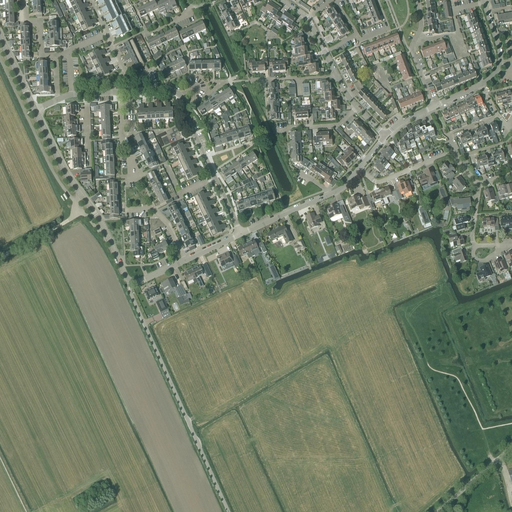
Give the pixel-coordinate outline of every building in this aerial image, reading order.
[(115,0),(105,5),(106,7),(101,9),(102,11),(116,4),(115,0)] [(165,9),(170,7),(169,3),(167,0),(165,0),(161,2),(165,9)] [(236,6),(230,8),(228,5),(220,9),(221,12),(220,13),(221,15),(240,6),(236,0),(234,1),(236,6)] [(250,3),(248,0),(241,0),(243,2),(240,4),(243,10),(248,8),(247,5),(250,3)] [(493,0),(490,0),(491,8),(504,7),(504,3),(493,4),(493,0)] [(174,1),(169,3),(170,7),(172,11),(177,8),(174,1)] [(152,12),(157,10),(158,9),(156,5),(154,2),(148,5),(152,12)] [(165,9),(161,2),(156,5),(158,9),(157,10),(159,12),(165,9)] [(270,14),(275,6),(270,2),(267,7),(264,5),(260,11),(265,14),(267,12),(270,14)] [(74,12),(88,5),(87,3),(82,5),(82,3),(72,8),(74,12)] [(116,4),(102,11),(103,13),(108,11),(109,13),(118,8),(116,4)] [(324,16),(326,14),(328,17),(330,16),(336,12),(334,10),(335,9),(334,6),(333,7),(331,4),(327,7),(327,8),(325,9),(326,12),(323,14),(324,16)] [(76,16),(85,11),(84,9),(89,7),(88,5),(74,12),(76,16)] [(143,7),(146,15),(152,12),(148,5),(143,7)] [(375,5),(366,8),(369,14),(377,10),(375,5)] [(232,13),(238,10),(241,9),(240,6),(221,15),(222,17),(223,17),(225,20),(233,16),(232,13)] [(276,21),(279,16),(277,14),(280,9),(275,6),(270,14),(272,16),(271,18),(276,21)] [(146,15),(143,7),(137,10),(141,18),(146,15)] [(42,14),(41,8),(33,8),(33,15),(36,14),(36,17),(42,17),(42,14)] [(118,8),(109,13),(110,15),(105,17),(106,19),(120,12),(118,8)] [(377,10),(369,14),(371,19),(379,16),(377,10)] [(77,20),(92,13),(91,11),(86,13),(85,11),(76,16),(77,20)] [(120,12),(106,19),(107,21),(112,19),(113,21),(115,20),(115,19),(122,16),(120,12)] [(336,12),(330,16),(328,17),(330,20),(328,22),(329,24),(341,17),(339,14),(338,15),(336,12)] [(79,24),(89,19),(88,17),(93,15),(92,13),(77,20),(79,24)] [(285,24),(290,16),(285,13),(282,18),(279,16),(276,21),(281,25),(282,22),(285,24)] [(468,22),(476,19),(474,13),(466,16),(468,22)] [(502,15),(502,16),(504,24),(509,23),(507,14),(503,15),(503,13),(500,13),(501,15),(502,15)] [(428,15),(426,16),(427,22),(436,20),(438,20),(437,14),(436,14),(435,15),(435,14),(428,15)] [(504,24),(502,16),(502,15),(501,15),(497,16),(496,14),(493,15),(494,21),(497,20),(498,25),(504,24)] [(112,26),(127,19),(125,15),(122,16),(115,19),(115,20),(116,21),(111,24),(112,26)] [(226,26),(236,21),(233,16),(225,20),(226,23),(225,23),(226,26)] [(290,16),(285,24),(288,26),(287,29),(291,32),(293,30),(295,31),(296,30),(298,28),(295,26),(296,25),(294,23),(296,20),(290,16)] [(379,16),(371,19),(373,25),(381,22),(379,16)] [(342,19),(341,17),(329,24),(330,26),(333,24),(335,28),(343,23),(340,20),(342,19)] [(14,18),(6,18),(6,24),(4,24),(4,27),(14,27),(14,24),(14,18)] [(56,19),(49,20),(49,22),(49,29),(58,28),(57,22),(56,22),(56,19)] [(81,28),(96,21),(95,19),(90,21),(89,19),(79,24),(81,28)] [(127,19),(112,26),(113,28),(118,26),(119,28),(129,23),(127,19)] [(471,27),(478,25),(476,19),(468,22),(470,28),(471,28),(471,27)] [(96,21),(81,28),(83,32),(93,27),(92,25),(97,23),(96,21)] [(236,21),(226,26),(227,28),(229,28),(230,31),(239,27),(236,21)] [(196,25),(200,32),(205,30),(202,22),(196,25)] [(129,23),(119,28),(120,29),(115,32),(116,34),(131,27),(129,23)] [(343,23),(335,28),(338,33),(347,27),(345,24),(344,25),(343,23)] [(20,34),(29,34),(30,34),(30,30),(29,30),(29,27),(28,24),(21,24),(19,25),(19,28),(18,28),(18,31),(20,31),(20,34)] [(471,27),(471,28),(473,33),(482,30),(480,24),(478,25),(471,27)] [(191,28),(194,35),(200,32),(196,25),(191,28)] [(440,32),(439,26),(437,26),(428,28),(429,34),(432,33),(432,36),(442,34),(441,31),(440,32)] [(131,27),(116,34),(117,36),(122,34),(123,36),(133,31),(131,27)] [(347,27),(338,33),(340,36),(338,38),(340,41),(346,37),(345,35),(349,33),(347,29),(348,29),(347,27)] [(185,30),(188,38),(194,35),(191,28),(185,30)] [(169,32),(173,39),(178,36),(175,29),(169,32)] [(188,38),(185,30),(179,33),(183,40),(188,38)] [(475,39),(483,36),(482,30),(473,33),(475,39)] [(163,34),(167,42),(173,39),(169,32),(163,34)] [(305,48),(305,47),(304,39),(303,36),(302,32),(296,36),(296,39),(294,39),(294,46),(289,46),(289,49),(297,48),(305,48)] [(158,37),(161,44),(167,42),(163,34),(158,37)] [(391,37),(394,45),(400,43),(397,35),(391,37)] [(477,45),(485,42),(483,36),(475,39),(477,45)] [(152,40),(156,47),(161,44),(158,37),(152,40)] [(386,39),(389,47),(394,45),(391,37),(386,39)] [(380,41),(383,49),(389,47),(386,39),(380,41)] [(120,51),(134,44),(132,40),(123,45),(124,47),(119,49),(120,51)] [(156,47),(152,40),(146,42),(150,50),(156,47)] [(374,43),(378,52),(383,49),(380,41),(374,43)] [(440,43),(443,51),(444,51),(446,56),(449,54),(445,43),(444,44),(443,42),(440,43)] [(485,42),(477,45),(479,50),(487,47),(485,42)] [(369,46),(372,54),(378,52),(374,43),(369,46)] [(134,44),(120,51),(121,53),(126,51),(127,53),(136,48),(134,44)] [(372,54),(369,46),(363,48),(364,51),(365,54),(366,56),(372,54)] [(297,48),(297,54),(292,55),(292,58),(302,57),(308,57),(308,56),(307,47),(305,47),(305,48),(297,48)] [(481,56),(488,54),(489,53),(487,47),(479,50),(481,56)] [(136,48),(127,53),(128,55),(122,57),(123,59),(138,52),(136,48)] [(90,59),(105,51),(104,50),(99,52),(98,50),(88,54),(90,59)] [(92,63),(102,58),(101,56),(106,54),(105,51),(90,59),(92,63)] [(30,52),(21,52),(21,59),(23,59),(23,62),(30,61),(30,59),(32,58),(32,54),(30,54),(30,52)] [(138,52),(123,59),(124,61),(129,59),(130,61),(140,56),(138,52)] [(342,63),(350,59),(347,53),(339,57),(342,63)] [(488,54),(481,56),(479,56),(481,62),(490,59),(488,54)] [(140,56),(130,61),(131,63),(126,65),(127,67),(142,60),(140,56)] [(302,57),(303,63),(298,63),(298,66),(308,66),(308,65),(313,65),(312,56),(308,56),(308,57),(302,57)] [(94,67),(109,59),(108,58),(103,60),(102,58),(92,63),(94,67)] [(278,62),(279,72),(285,71),(285,66),(288,65),(287,58),(281,59),(282,62),(278,62)] [(38,69),(40,69),(47,69),(46,62),(45,62),(45,59),(38,60),(38,62),(38,69)] [(96,71),(105,66),(105,64),(110,62),(109,59),(94,67),(96,71)] [(176,62),(180,69),(186,67),(182,59),(176,62)] [(258,63),(258,73),(265,72),(265,66),(268,66),(267,59),(261,60),(261,63),(258,63)] [(350,59),(342,63),(345,68),(352,64),(350,59)] [(490,59),(481,62),(483,68),(492,65),(490,59)] [(142,60),(127,67),(128,69),(133,67),(134,69),(144,64),(142,60)] [(258,73),(258,63),(254,63),(254,60),(248,61),(249,68),(252,68),(252,73),(258,73)] [(279,72),(278,62),(275,62),(274,60),(268,60),(269,67),(272,67),(273,72),(279,72)] [(171,64),(174,72),(180,69),(176,62),(171,64)] [(165,67),(169,75),(174,72),(171,64),(165,67)] [(352,64),(345,68),(347,73),(355,69),(352,64)] [(98,75),(112,68),(111,65),(106,68),(105,66),(96,71),(98,75)] [(308,65),(308,66),(309,71),(304,72),(304,75),(319,74),(318,65),(313,65),(308,65)] [(169,75),(165,67),(159,70),(163,77),(169,75)] [(112,68),(98,75),(100,79),(109,74),(108,72),(113,70),(112,68)] [(350,79),(358,75),(355,69),(347,73),(350,79)] [(467,72),(470,80),(476,77),(473,69),(467,72)] [(462,74),(465,82),(470,80),(467,72),(462,74)] [(456,76),(459,84),(465,82),(462,74),(456,76)] [(355,87),(360,84),(359,81),(361,81),(358,75),(350,79),(353,84),(354,84),(355,87)] [(451,78),(454,86),(459,84),(456,76),(451,78)] [(454,86),(451,78),(445,81),(448,89),(454,86)] [(443,91),(439,83),(438,80),(433,83),(434,85),(437,93),(443,91)] [(332,93),(331,84),(329,84),(328,81),(320,82),(320,89),(321,89),(321,91),(316,91),(317,94),(324,94),(332,93)] [(439,83),(443,91),(448,89),(445,81),(439,83)] [(362,87),(357,90),(359,93),(358,94),(362,99),(368,93),(364,89),(362,87)] [(224,93),(228,99),(233,96),(229,89),(224,93)] [(218,96),(223,103),(228,99),(224,93),(218,96)] [(324,94),(324,100),(319,100),(319,103),(329,102),(334,102),(334,93),(332,93),(324,94)] [(366,103),(372,97),(368,93),(362,99),(366,103)] [(400,110),(423,101),(420,93),(397,102),(400,110)] [(213,99),(217,106),(223,103),(218,96),(213,99)] [(474,99),(478,107),(483,105),(479,96),(474,99)] [(372,97),(366,103),(370,107),(377,102),(372,97)] [(208,103),(212,109),(214,112),(219,108),(217,106),(213,99),(208,103)] [(478,107),(474,99),(469,101),(473,110),(478,107)] [(329,102),(330,108),(325,109),(325,111),(325,112),(335,111),(340,111),(339,101),(334,102),(329,102)] [(474,111),(473,110),(469,101),(464,103),(469,112),(469,114),(474,111)] [(377,102),(370,107),(375,112),(381,106),(377,102)] [(203,106),(207,113),(212,109),(208,103),(203,106)] [(469,112),(464,103),(460,105),(464,114),(469,112)] [(455,107),(459,116),(464,114),(460,105),(455,107)] [(66,117),(72,116),(73,116),(73,117),(75,117),(75,112),(79,112),(78,106),(65,107),(66,116),(66,117)] [(207,113),(203,106),(197,109),(202,116),(207,113)] [(301,110),(301,120),(308,119),(308,113),(311,113),(310,106),(304,107),(305,110),(301,110)] [(379,116),(385,110),(381,106),(375,112),(379,116)] [(301,120),(301,110),(298,110),(298,107),(291,108),(292,115),(295,114),(295,120),(301,120)] [(451,109),(455,118),(459,116),(455,107),(451,109)] [(446,112),(450,120),(455,118),(451,109),(446,112)] [(385,110),(379,116),(383,120),(389,115),(385,110)] [(325,112),(325,111),(320,112),(320,115),(325,114),(325,121),(336,120),(335,111),(325,112)] [(450,120),(446,112),(441,114),(445,123),(450,120)] [(66,127),(72,126),(77,126),(77,120),(73,120),(73,117),(73,116),(72,116),(66,117),(66,116),(64,117),(64,127),(66,127)] [(354,132),(362,124),(360,122),(358,123),(356,121),(354,123),(352,121),(346,127),(348,130),(351,128),(354,132)] [(431,128),(428,129),(426,130),(430,139),(435,137),(434,132),(437,131),(432,121),(429,122),(431,128)] [(492,137),(494,136),(494,134),(499,132),(495,122),(490,124),(492,130),(489,131),(492,137)] [(358,136),(365,130),(362,127),(363,126),(362,124),(354,132),(358,136)] [(66,127),(67,137),(76,137),(76,133),(80,132),(79,126),(77,126),(72,126),(66,127)] [(414,129),(418,139),(421,137),(422,140),(425,140),(424,139),(420,129),(422,129),(421,126),(414,129)] [(487,132),(484,126),(480,128),(483,138),(488,136),(490,141),(493,140),(492,137),(489,131),(487,132)] [(427,127),(422,129),(420,129),(424,139),(427,138),(428,140),(430,140),(430,139),(426,130),(428,129),(427,127)] [(242,130),(245,138),(251,136),(248,128),(242,130)] [(477,145),(479,145),(480,144),(480,142),(484,140),(483,138),(480,128),(474,130),(476,136),(474,137),(477,145)] [(410,133),(413,141),(414,140),(418,139),(414,129),(408,132),(409,134),(410,133)] [(110,130),(101,131),(102,137),(103,137),(103,140),(110,140),(110,137),(110,130)] [(237,132),(239,140),(245,138),(242,130),(237,132)] [(363,140),(370,133),(368,131),(367,132),(365,130),(358,136),(363,140)] [(339,133),(347,142),(350,140),(341,131),(339,133)] [(231,134),(233,141),(239,140),(237,132),(231,134)] [(471,138),(469,132),(463,134),(467,144),(472,142),(474,146),(477,145),(474,137),(471,138)] [(322,143),(322,133),(315,134),(316,140),(313,140),(313,147),(319,146),(319,143),(322,143)] [(322,133),(322,143),(326,143),(326,146),(332,146),(332,138),(329,139),(328,133),(322,133)] [(370,133),(363,140),(367,145),(373,138),(371,136),(372,135),(370,133)] [(409,134),(404,136),(405,138),(406,138),(410,147),(410,148),(415,146),(414,142),(414,140),(413,141),(410,133),(409,134)] [(137,144),(145,140),(142,134),(135,138),(137,144)] [(225,136),(227,143),(233,141),(231,134),(225,136)] [(460,149),(463,148),(462,146),(467,144),(463,134),(458,136),(460,140),(457,141),(460,149)] [(219,137),(221,145),(227,143),(225,136),(219,137)] [(221,145),(219,137),(213,139),(215,147),(221,145)] [(400,140),(401,143),(403,142),(406,151),(406,152),(409,151),(407,148),(410,147),(406,138),(405,138),(400,140)] [(71,150),(72,150),(78,149),(78,146),(82,145),(82,139),(69,140),(69,150),(71,150)] [(401,154),(406,151),(403,142),(401,143),(398,144),(396,139),(392,140),(396,148),(398,147),(401,154)] [(145,140),(137,144),(140,150),(148,146),(145,140)] [(105,151),(113,151),(113,145),(110,145),(110,142),(103,142),(103,145),(104,145),(105,151)] [(174,152),(189,145),(188,143),(183,146),(182,143),(172,148),(174,152)] [(189,145),(174,152),(176,156),(186,152),(185,150),(190,147),(189,145)] [(143,155),(150,152),(148,146),(140,150),(143,155)] [(344,155),(351,162),(356,158),(352,154),(354,152),(349,146),(345,150),(347,153),(344,155)] [(382,151),(390,158),(397,150),(392,146),(390,150),(387,147),(385,150),(384,149),(382,151)] [(71,150),(72,160),(85,160),(85,153),(81,153),(80,149),(78,149),(72,150),(71,150)] [(496,152),(499,162),(504,160),(505,162),(508,161),(506,155),(503,156),(501,150),(496,152)] [(186,152),(176,156),(178,160),(193,153),(192,151),(187,154),(186,152)] [(390,158),(382,151),(380,153),(381,154),(379,157),(381,158),(387,162),(390,158)] [(150,152),(143,155),(145,161),(153,157),(150,152)] [(499,162),(496,152),(491,153),(493,159),(490,160),(492,166),(495,165),(494,163),(499,162)] [(193,153),(178,160),(180,164),(190,160),(189,158),(194,155),(193,153)] [(247,156),(252,163),(257,160),(253,153),(247,156)] [(351,162),(344,155),(342,157),(340,155),(336,159),(341,165),(343,162),(347,166),(351,162)] [(480,157),(483,167),(488,165),(489,167),(492,166),(490,160),(487,161),(485,155),(480,157)] [(153,157),(145,161),(148,167),(150,169),(156,166),(159,165),(155,156),(153,157)] [(242,160),(247,167),(252,163),(247,156),(242,160)] [(309,162),(302,157),(302,163),(299,163),(299,164),(305,168),(310,171),(316,176),(317,174),(321,176),(326,168),(319,163),(317,165),(310,161),(309,162)] [(483,167),(480,157),(475,158),(477,164),(474,165),(476,171),(479,170),(478,168),(483,167)] [(376,162),(384,168),(388,163),(387,162),(381,158),(379,161),(377,159),(376,162)] [(190,160),(180,164),(182,168),(197,161),(196,159),(191,162),(190,160)] [(85,160),(72,160),(73,170),(81,170),(81,166),(86,165),(85,160)] [(237,163),(241,170),(247,167),(242,160),(237,163)] [(197,161),(182,168),(184,172),(194,168),(193,166),(198,163),(197,161)] [(384,168),(376,162),(374,163),(375,165),(373,167),(380,173),(384,168)] [(232,167),(236,174),(241,170),(237,163),(232,167)] [(450,175),(455,171),(450,165),(449,166),(446,163),(441,167),(444,170),(443,171),(445,174),(443,176),(447,181),(452,177),(450,175)] [(194,168),(184,172),(186,176),(201,169),(200,167),(195,170),(194,168)] [(226,170),(231,177),(236,174),(232,167),(226,170)] [(149,182),(157,178),(154,172),(158,171),(157,168),(150,171),(152,174),(147,176),(149,182)] [(326,168),(321,176),(324,179),(323,181),(329,185),(336,175),(326,168)] [(81,183),(91,182),(91,169),(84,169),(84,174),(80,174),(81,183)] [(201,169),(186,176),(188,180),(197,176),(196,174),(202,171),(201,169)] [(231,177),(226,170),(226,169),(222,171),(223,172),(221,173),(225,180),(231,177)] [(429,185),(437,182),(432,169),(424,172),(425,175),(418,178),(421,187),(429,184),(429,185)] [(114,170),(106,170),(106,177),(107,176),(107,179),(114,179),(114,176),(114,170)] [(7,172),(0,174),(0,180),(9,177),(7,172)] [(459,192),(466,187),(461,181),(462,180),(459,177),(454,181),(452,178),(446,183),(448,186),(452,183),(459,192)] [(157,178),(149,182),(152,188),(160,184),(157,178)] [(115,184),(114,181),(107,181),(105,181),(105,185),(109,185),(109,191),(118,190),(117,184),(115,184)] [(402,198),(400,194),(403,192),(404,195),(411,192),(407,183),(404,184),(403,181),(396,184),(398,190),(396,191),(399,200),(402,198)] [(160,184),(152,188),(155,193),(162,190),(160,184)] [(508,195),(505,186),(499,188),(501,194),(497,195),(499,200),(508,198),(508,195)] [(379,190),(385,205),(388,203),(386,198),(391,196),(390,193),(388,187),(379,190)] [(444,188),(439,190),(445,208),(450,206),(444,188)] [(162,190),(155,193),(158,199),(165,195),(162,190)] [(385,205),(379,190),(371,194),(374,203),(380,201),(382,206),(385,205)] [(491,205),(499,202),(497,197),(493,198),(491,190),(484,192),(487,203),(490,202),(491,205)] [(396,201),(399,200),(396,191),(392,192),(390,193),(391,196),(392,197),(394,196),(396,201)] [(195,201),(210,194),(209,192),(204,195),(203,192),(193,197),(195,201)] [(266,194),(269,202),(275,200),(272,192),(266,194)] [(210,194),(195,201),(197,205),(207,200),(206,199),(211,196),(210,194)] [(269,202),(266,194),(260,196),(263,204),(269,202)] [(165,195),(158,199),(160,205),(165,202),(167,205),(173,202),(172,199),(168,201),(165,195)] [(359,195),(347,200),(351,210),(359,207),(361,210),(370,206),(368,202),(366,197),(360,199),(359,195)] [(254,198),(257,206),(263,204),(260,196),(254,198)] [(22,197),(19,198),(20,200),(21,199),(26,208),(31,205),(26,197),(23,199),(22,197)] [(248,200),(251,208),(257,206),(254,198),(248,200)] [(20,200),(17,202),(22,210),(26,208),(21,199),(20,200)] [(468,207),(470,206),(469,199),(454,202),(455,207),(458,207),(458,210),(462,209),(462,211),(468,210),(468,207)] [(207,200),(197,205),(199,209),(214,202),(213,200),(208,202),(207,200)] [(243,202),(245,209),(251,208),(248,200),(243,202)] [(13,202),(10,203),(11,205),(12,204),(17,213),(22,210),(17,202),(14,203),(13,202)] [(214,202),(199,209),(201,213),(211,208),(210,207),(215,204),(214,202)] [(245,209),(243,202),(236,204),(239,211),(245,209)] [(171,215),(179,212),(181,211),(180,208),(178,209),(176,206),(175,206),(174,203),(167,206),(169,209),(168,210),(171,215)] [(11,205),(8,207),(13,215),(17,213),(12,204),(11,205)] [(337,204),(326,209),(330,219),(341,215),(343,220),(346,228),(351,226),(352,228),(353,228),(347,213),(345,214),(342,206),(339,207),(337,204)] [(4,207),(1,208),(2,210),(3,209),(8,218),(13,215),(8,207),(5,208),(4,207)] [(211,208),(201,213),(203,217),(218,210),(217,208),(212,210),(211,208)] [(2,210),(0,210),(0,213),(4,220),(8,218),(3,209),(2,210)] [(218,210),(203,217),(205,221),(215,216),(214,215),(219,212),(218,210)] [(429,223),(424,210),(419,212),(425,225),(429,223)] [(174,221),(181,217),(179,212),(171,215),(174,221)] [(317,224),(321,222),(319,216),(315,217),(313,213),(306,216),(311,229),(318,226),(317,224)] [(215,216),(205,221),(207,225),(221,218),(220,216),(216,218),(215,216)] [(511,229),(511,216),(500,218),(501,227),(509,226),(509,230),(511,229)] [(177,227),(184,223),(181,217),(174,221),(177,227)] [(463,222),(467,221),(466,217),(454,221),(455,226),(457,232),(465,229),(463,222)] [(221,218),(207,225),(209,229),(218,224),(217,222),(222,220),(221,218)] [(494,226),(498,226),(497,219),(493,220),(493,218),(482,219),(483,228),(494,227),(494,226)] [(184,223),(177,227),(179,232),(187,229),(184,223)] [(218,224),(209,229),(210,233),(225,226),(224,224),(219,226),(218,224)] [(225,226),(210,233),(212,237),(222,233),(221,231),(226,228),(225,226)] [(286,244),(292,241),(288,233),(287,233),(284,226),(276,230),(277,230),(267,235),(269,238),(270,238),(271,241),(283,236),(286,244)] [(154,234),(160,231),(159,228),(150,232),(150,237),(154,235),(154,234)] [(182,238),(189,234),(187,229),(179,232),(182,238)] [(185,243),(192,240),(189,234),(182,238),(185,243)] [(453,247),(464,245),(462,237),(455,239),(454,236),(448,237),(449,243),(452,243),(453,247)] [(159,245),(163,253),(169,250),(167,247),(169,246),(166,240),(162,242),(163,244),(159,245)] [(192,240),(185,243),(187,249),(195,245),(192,240)] [(246,244),(252,257),(255,256),(253,251),(258,249),(254,240),(246,244)] [(252,257),(246,244),(237,248),(241,257),(247,254),(249,259),(252,257)] [(139,251),(139,245),(130,246),(131,252),(133,252),(133,257),(143,256),(143,257),(143,248),(142,248),(142,251),(139,251)] [(163,253),(159,245),(154,248),(155,251),(157,256),(163,253)] [(461,263),(467,261),(464,251),(458,253),(456,250),(452,251),(455,262),(460,260),(461,263)] [(155,251),(149,253),(153,261),(159,258),(157,256),(155,251)] [(238,265),(233,256),(233,255),(229,257),(228,253),(224,255),(224,256),(218,259),(222,267),(232,262),(235,268),(239,267),(238,265)] [(500,273),(507,270),(504,262),(501,263),(500,260),(491,263),(492,267),(494,266),(496,272),(499,270),(500,273)] [(482,273),(477,275),(480,282),(482,281),(485,280),(485,278),(490,276),(493,284),(496,282),(495,279),(496,279),(494,274),(491,275),(487,265),(480,269),(482,273)] [(200,266),(191,270),(198,283),(200,288),(203,286),(201,281),(199,277),(204,274),(200,266)] [(191,270),(183,274),(188,282),(193,280),(195,284),(198,283),(191,270)] [(163,288),(159,290),(161,294),(165,293),(175,288),(171,279),(161,284),(163,288)] [(183,289),(182,286),(175,289),(180,298),(181,297),(183,301),(188,299),(183,289)] [(159,296),(155,287),(144,292),(148,301),(159,296)] [(168,310),(163,299),(155,303),(160,313),(168,310)]
